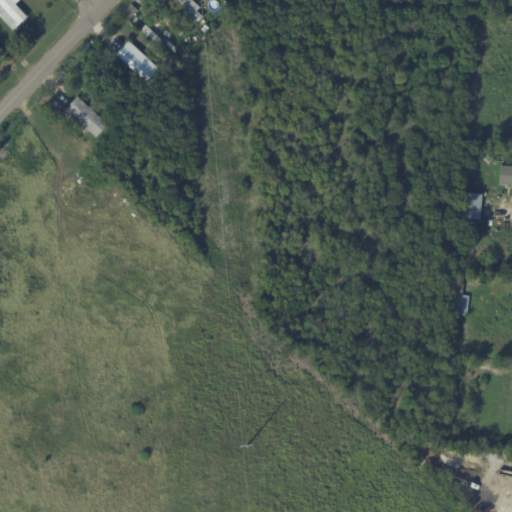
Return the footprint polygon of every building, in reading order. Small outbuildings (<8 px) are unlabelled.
[(0,0),(16,0),(14,2),(27,16),(12,29),(0,16),(0,0)] [(176,0),(186,8),(192,0),(176,0)] [(199,21),(188,10),(190,8),(182,0),(180,0),(179,2),(177,0),(195,0),(202,7),(198,10),(204,16),(199,21)] [(134,5),(140,11),(131,21),(124,14),(133,4),(134,5)] [(169,25),(165,22),(168,19),(186,35),(183,38),(169,25)] [(162,40),(156,47),(139,30),(145,24),(162,40)] [(157,77),(158,78),(152,84),(118,53),(124,46),(129,51),(134,45),(146,56),(140,62),(157,77)] [(62,105),(54,114),(40,101),(48,92),(62,105)] [(63,107),(75,94),(106,123),(94,135),(63,107)] [(511,164),(511,184),(510,184),(509,187),(505,186),(505,183),(497,183),(498,164),(511,164)] [(481,193),(479,218),(459,217),(461,191),(481,193)] [(466,314),(448,312),(452,275),(464,276),(462,295),(468,296),(466,314)]
